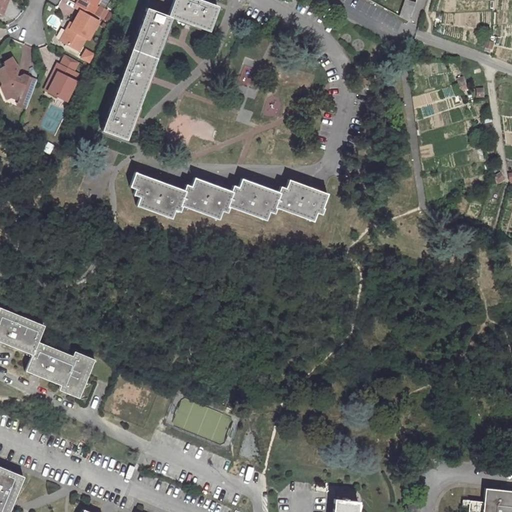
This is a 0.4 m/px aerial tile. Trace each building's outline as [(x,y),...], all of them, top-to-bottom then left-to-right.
[(95,4),(97,0),(78,0),(76,4),(82,7),(93,13),(98,6),(95,4)] [(125,138),(169,17),(207,31),(216,6),(197,0),(146,0),(100,129),(125,138)] [(409,21),(416,2),(408,0),(406,0),(401,17),(409,21)] [(74,7),(80,11),(99,21),(101,17),(93,13),(82,7),(76,4),(74,7)] [(88,40),(99,21),(80,11),(72,24),(68,32),(65,30),(59,40),(78,51),(86,38),(88,40)] [(82,48),(77,57),(87,63),(92,53),(82,48)] [(53,69),(51,69),(41,91),(63,102),(75,77),(71,75),(77,62),(61,54),(53,69)] [(0,79),(2,83),(1,87),(3,91),(10,95),(11,96),(18,99),(17,102),(26,105),(36,80),(22,74),(19,75),(20,76),(19,78),(14,76),(15,74),(17,69),(10,58),(3,62),(5,65),(0,68),(0,79)] [(182,189),(134,171),(128,186),(134,188),(140,190),(138,196),(134,204),(170,218),(173,209),(175,203),(181,205),(217,219),(221,210),(223,204),(228,206),(264,220),(268,211),(270,205),(276,208),(312,221),(315,212),(318,206),(322,207),(327,193),(288,179),(285,187),(283,193),(277,191),(241,177),(237,186),(235,192),(230,190),(194,176),(190,186),(188,191),(182,189)] [(283,193),(285,187),(279,185),(277,191),(283,193)] [(138,196),(140,190),(134,188),(132,194),(138,196)] [(268,211),(274,214),(276,208),(270,205),(268,211)] [(0,340),(26,351),(26,349),(32,351),(36,342),(43,326),(0,308),(0,340)] [(72,357),(36,342),(32,351),(30,356),(26,367),(33,371),(32,373),(60,384),(58,389),(74,396),(77,389),(80,390),(89,367),(87,366),(90,359),(73,352),(72,357)] [(24,372),(31,375),(32,373),(33,371),(26,367),(24,372)] [(0,511),(12,511),(9,511),(24,477),(0,466),(0,511)] [(499,489),(484,487),(483,501),(469,500),(467,511),(511,511),(511,490),(508,490),(507,493),(499,492),(499,489)] [(356,511),(358,502),(334,499),(332,511),(356,511)]
